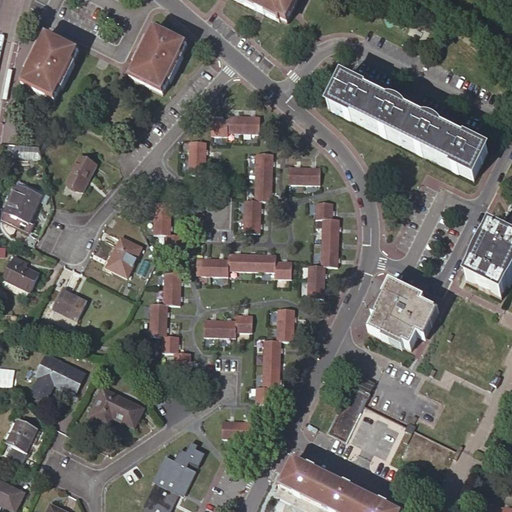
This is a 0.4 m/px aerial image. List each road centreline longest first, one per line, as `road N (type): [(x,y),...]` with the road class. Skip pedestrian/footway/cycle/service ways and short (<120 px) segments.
road 1 (residential): [(279,96),(318,55),(343,44),(511,128)]
road 2 (residential): [(253,504),(371,260)]
road 3 (residential): [(511,149),(440,289),(371,260)]
road 4 (residential): [(371,260),(370,216),(353,169),(279,96)]
road 5 (unknown): [(300,115),(285,173),(288,234),(222,243)]
road 6 (residential): [(217,379),(205,412),(95,482)]
road 7 (unknown): [(152,0),(135,43),(47,0)]
road 8 (residential): [(237,60),(148,161)]
